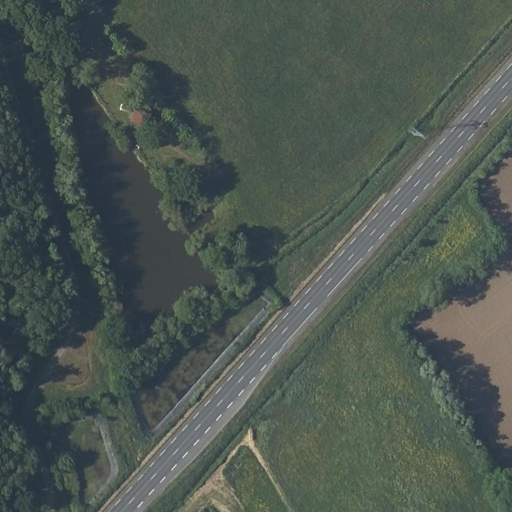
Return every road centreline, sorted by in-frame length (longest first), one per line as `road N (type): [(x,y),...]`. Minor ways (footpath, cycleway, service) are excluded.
road 1 (secondary): [(120,511),(511,75)]
road 2 (track): [(48,511),(51,490),(27,406),(76,298),(0,50)]
